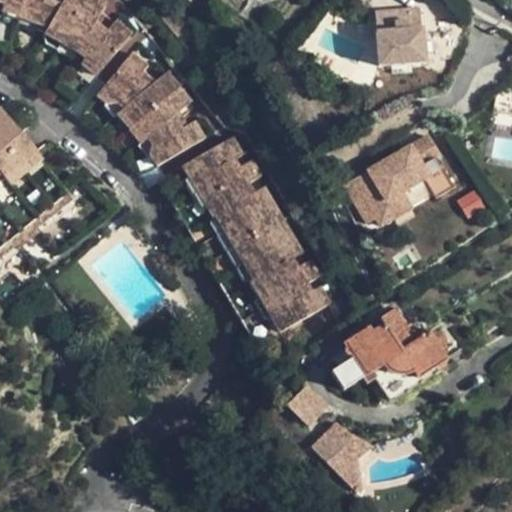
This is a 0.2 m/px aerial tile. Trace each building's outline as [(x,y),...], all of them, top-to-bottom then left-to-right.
[(0,0),(0,27),(34,39),(28,48),(63,68),(71,73),(70,83),(79,90),(128,29),(113,17),(110,21),(104,29),(91,19),(96,11),(101,4),(94,0),(0,0)] [(104,29),(110,21),(96,11),(91,19),(104,29)] [(394,24),(391,24),(392,31),(377,32),(379,65),(421,63),(419,22),(406,23),(406,21),(394,21),(394,24)] [(157,75),(151,80),(147,84),(135,75),(138,70),(141,66),(125,54),(81,108),(92,117),(100,113),(134,152),(130,157),(139,173),(202,136),(191,118),(184,122),(178,125),(170,113),(173,108),(180,103),(157,75)] [(147,84),(151,80),(138,70),(135,75),(147,84)] [(511,91),(496,107),(495,124),(511,125),(511,91)] [(76,197),(7,104),(0,108),(0,252),(19,238),(22,242),(42,227),(39,224),(76,197)] [(178,125),(184,122),(173,108),(170,113),(178,125)] [(291,252),(254,189),(248,192),(242,182),(251,177),(252,173),(250,167),(247,165),(242,163),(238,165),(234,168),(227,155),(232,152),(224,139),(150,182),(215,294),(246,348),(321,305),(310,286),(304,289),(298,279),(305,276),(306,269),(305,266),(302,263),(300,262),(296,262),(290,264),(285,256),(291,252)] [(436,159),(424,140),(363,177),(374,194),(350,208),(362,227),(369,223),(374,231),(390,221),(381,206),(396,197),(423,180),(417,170),(436,159)] [(374,194),(363,177),(339,191),(350,208),(374,194)] [(396,197),(381,206),(390,221),(405,212),(396,197)] [(368,377),(372,375),(379,371),(397,396),(447,364),(450,361),(429,332),(420,338),(410,333),(397,313),(381,323),(385,328),(374,335),(372,331),(347,347),(368,377)] [(379,371),(372,375),(394,406),(451,368),(447,364),(397,396),(379,371)] [(305,385),(286,408),(312,429),(331,407),(305,385)] [(119,424),(108,406),(75,426),(86,444),(119,424)] [(366,472),(356,464),(370,447),(335,419),(308,451),(353,488),(366,472)]
